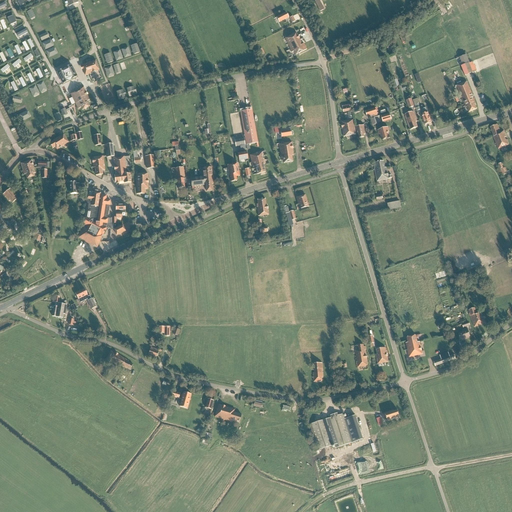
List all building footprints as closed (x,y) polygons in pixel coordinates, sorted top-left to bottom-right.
[(316,0),(315,1),(320,12),(324,10),(319,0),(316,0)] [(286,13),(277,18),(279,22),(288,18),(286,13)] [(16,23),(13,16),(7,19),(11,26),(16,23)] [(47,32),(39,35),(41,41),(49,38),(47,32)] [(307,50),(304,44),(302,45),(299,39),(298,39),(296,37),(298,36),(296,33),(285,38),(292,52),(294,51),(296,55),(307,50)] [(45,50),(53,47),(51,40),(42,43),(45,50)] [(46,51),(49,58),(57,54),(54,48),(46,51)] [(124,59),(131,56),(128,48),(121,50),(124,59)] [(113,52),(115,61),(123,59),(121,51),(113,52)] [(33,57),(31,54),(23,60),(25,63),(33,57)] [(461,63),(459,64),(460,66),(461,65),(465,76),(472,73),(472,72),(476,71),(474,65),(473,65),(472,62),(470,63),(466,55),(459,58),(460,61),(461,63)] [(21,62),(19,60),(12,65),(14,68),(21,62)] [(81,66),(85,76),(99,70),(96,61),(81,66)] [(113,66),(115,74),(121,72),(118,64),(113,66)] [(10,68),(8,65),(0,71),(3,73),(10,68)] [(71,65),(57,73),(63,84),(68,81),(77,77),(71,65)] [(107,77),(114,75),(112,66),(104,69),(107,77)] [(469,112),(477,109),(474,104),(475,104),(472,95),(466,81),(456,86),(463,102),(466,108),(467,107),(469,112)] [(36,84),(40,93),(47,90),(43,82),(36,84)] [(32,97),(39,94),(36,86),(29,88),(32,97)] [(90,100),(84,88),(70,94),(75,104),(78,109),(81,108),(82,110),(90,106),(87,101),(90,100)] [(421,98),(423,103),(426,101),(428,107),(430,107),(428,101),(426,96),(421,98)] [(414,106),(411,99),(406,101),(409,108),(414,106)] [(422,117),(425,125),(431,123),(426,108),(423,109),(422,106),(420,107),(417,99),(413,101),(419,118),(422,117)] [(246,145),(249,145),(258,143),(251,108),(248,109),(248,111),(240,112),(246,145)] [(375,116),(377,116),(375,108),(365,111),(367,117),(375,115),(375,116)] [(27,111),(19,115),(22,122),(30,118),(27,111)] [(410,130),(418,128),(416,122),(417,122),(413,112),(405,115),(410,130)] [(57,123),(62,121),(60,113),(54,114),(57,123)] [(383,122),(391,120),(389,114),(381,116),(383,122)] [(353,120),(348,121),(347,121),(347,120),(345,120),(346,121),(341,122),(344,137),(356,135),(353,120)] [(402,120),(395,122),(398,133),(405,130),(402,120)] [(359,138),(364,137),(364,135),(365,134),(363,125),(356,127),(356,129),(356,130),(356,131),(357,133),(358,133),(359,138)] [(497,125),(490,127),(494,137),(493,137),(498,149),(509,145),(507,140),(506,141),(504,138),(506,137),(504,131),(500,132),(497,125)] [(291,136),(290,127),(280,129),(280,131),(281,134),(281,137),(291,136)] [(380,135),(382,140),(390,138),(388,132),(389,132),(388,127),(378,130),(379,135),(380,135)] [(60,136),(52,141),(53,142),(49,144),(52,149),(55,147),(57,150),(68,142),(64,135),(60,137),(60,136)] [(245,145),(244,138),(234,140),(236,147),(245,145)] [(284,163),(293,162),(292,156),(294,156),(292,142),(282,143),(282,142),(281,143),(281,144),(279,144),(281,161),(283,161),(284,163)] [(107,158),(114,157),(113,144),(105,145),(107,158)] [(263,159),(262,156),(263,156),(262,152),(250,155),(254,170),(256,170),(257,175),(265,172),(264,167),(265,166),(264,164),(265,164),(264,159),(263,159)] [(238,154),(239,161),(247,159),(246,153),(238,154)] [(147,169),(155,168),(153,155),(145,156),(147,169)] [(102,171),(105,171),(103,156),(92,158),(93,168),(95,168),(96,176),(103,175),(102,171)] [(124,157),(113,158),(115,176),(114,176),(115,183),(124,182),(124,183),(131,182),(130,174),(126,174),(126,167),(128,167),(127,158),(124,158),(124,157)] [(23,171),(33,168),(31,161),(21,164),(23,171)] [(384,161),(375,163),(376,166),(374,166),(377,182),(380,181),(383,180),(387,180),(387,179),(388,179),(388,180),(389,179),(392,178),(391,176),(388,176),(387,168),(385,168),(384,161)] [(230,178),(231,182),(237,181),(236,177),(239,176),(237,164),(227,166),(229,178),(230,178)] [(33,168),(23,171),(24,175),(25,174),(27,179),(34,177),(34,174),(35,174),(33,168)] [(184,168),(175,169),(175,173),(174,173),(174,175),(175,174),(176,180),(175,180),(175,181),(177,181),(178,188),(185,188),(184,183),(186,183),(185,179),(184,168)] [(207,192),(212,191),(211,185),(214,184),(214,181),(217,181),(217,176),(212,177),(211,168),(202,169),(203,177),(191,179),(192,187),(204,186),(203,184),(206,184),(207,192)] [(137,180),(137,194),(145,194),(145,189),(148,189),(148,187),(148,186),(149,174),(137,174),(137,178),(137,180)] [(76,184),(76,182),(70,183),(71,195),(73,195),(73,194),(80,194),(79,184),(76,184)] [(10,188),(3,194),(8,201),(10,200),(12,203),(16,199),(14,196),(16,195),(10,188)] [(82,225),(79,238),(85,241),(85,242),(97,248),(100,242),(100,243),(100,242),(101,241),(100,240),(106,228),(110,229),(111,226),(111,219),(108,218),(109,206),(110,206),(110,201),(106,200),(106,196),(100,195),(100,194),(92,193),(92,196),(89,195),(87,195),(87,199),(85,199),(85,202),(85,208),(83,218),(82,222),(83,222),(82,225)] [(308,207),(305,195),(296,198),(298,205),(299,205),(301,209),(308,207)] [(265,199),(257,200),(258,204),(257,205),(258,216),(268,215),(267,205),(266,205),(265,199)] [(0,214),(1,216),(6,211),(8,209),(6,207),(4,209),(2,207),(0,203),(0,214)] [(125,205),(116,205),(116,218),(122,218),(122,216),(125,216),(125,205)] [(295,219),(293,211),(286,214),(288,222),(295,219)] [(118,227),(116,224),(116,218),(112,218),(112,224),(114,224),(114,229),(117,236),(125,231),(122,225),(118,227)] [(42,231),(36,229),(32,239),(38,242),(42,231)] [(87,295),(84,289),(75,294),(78,300),(80,303),(87,300),(88,301),(87,301),(91,309),(96,307),(92,299),(91,299),(90,296),(88,297),(87,295)] [(58,308),(54,307),(54,311),(53,317),(57,318),(63,319),(65,306),(59,304),(58,308)] [(471,315),(470,315),(474,327),(485,323),(481,312),(476,313),(474,308),(469,310),(471,315)] [(463,330),(463,332),(459,334),(461,340),(470,337),(467,329),(463,330)] [(416,336),(407,338),(408,343),(406,343),(409,358),(412,357),(412,358),(413,358),(413,357),(423,354),(420,342),(418,343),(416,336)] [(355,355),(356,354),(358,368),(361,367),(361,368),(362,367),(368,366),(365,350),(366,350),(365,347),(364,347),(363,345),(357,346),(358,351),(355,351),(356,353),(355,354),(355,355)] [(159,350),(151,347),(148,354),(157,357),(159,352),(161,352),(162,350),(159,349),(159,350)] [(388,363),(387,354),(386,348),(376,349),(377,354),(376,354),(377,364),(388,363)] [(107,360),(106,361),(107,362),(108,361),(111,362),(111,363),(112,363),(117,365),(118,365),(123,368),(123,366),(130,370),(133,364),(128,362),(129,361),(118,355),(118,354),(116,353),(111,351),(106,360),(107,360)] [(441,360),(434,362),(435,367),(455,359),(454,355),(449,357),(441,360)] [(315,373),(313,373),(314,382),(322,381),(322,378),(323,378),(322,363),(314,364),(315,373)] [(180,394),(173,392),(172,397),(178,399),(181,399),(179,407),(187,409),(191,395),(183,393),(182,396),(179,396),(180,394)] [(211,409),(213,401),(208,399),(205,408),(211,409)] [(232,423),(233,421),(239,423),(241,415),(234,413),(235,410),(218,405),(214,417),(232,423)] [(394,410),(385,413),(383,414),(384,416),(386,415),(387,421),(396,418),(395,417),(399,416),(397,410),(394,411),(394,410)] [(331,418),(310,425),(319,450),(333,445),(336,445),(337,448),(352,443),(344,419),(343,414),(338,416),(337,414),(331,416),(331,418)] [(355,416),(344,419),(352,443),(363,439),(355,416)] [(204,436),(203,436),(202,443),(208,445),(209,438),(211,439),(212,434),(205,432),(204,436)]
